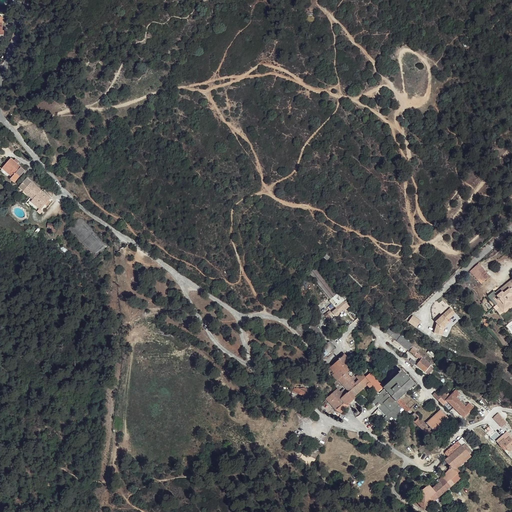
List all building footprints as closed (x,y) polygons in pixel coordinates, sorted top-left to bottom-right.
[(23,172),(9,160),(1,169),(11,178),(9,181),(13,184),(23,172)] [(11,178),(1,169),(0,170),(0,172),(9,181),(11,178)] [(50,199),(31,182),(23,191),(33,200),(32,202),(40,209),(50,199)] [(484,265),(480,261),(472,269),(475,273),(484,265)] [(492,275),(484,265),(475,273),(483,282),(492,275)] [(511,280),(498,291),(497,289),(490,295),(498,304),(500,302),(505,308),(511,303),(511,299),(511,298),(511,297),(511,280)] [(344,309),(331,295),(324,303),(327,306),(323,310),(325,312),(329,316),(332,319),(334,317),(335,315),(337,311),(339,313),(344,309)] [(455,312),(450,306),(435,320),(437,322),(434,332),(442,334),(445,324),(449,321),(447,319),(455,312)] [(329,316),(325,312),(319,319),(322,322),(329,316)] [(308,319),(303,314),(299,317),(305,323),(308,319)] [(412,315),(407,322),(416,327),(420,320),(412,315)] [(409,350),(412,346),(400,336),(401,334),(397,331),(391,326),(387,333),(392,337),(409,350)] [(321,342),(309,329),(305,333),(318,349),(315,353),(321,358),(331,349),(326,342),(322,346),(320,344),(321,342)] [(357,339),(352,334),(349,338),(353,343),(351,346),(358,353),(365,346),(358,338),(357,339)] [(347,362),(343,358),(327,372),(325,374),(325,375),(324,377),(327,379),(327,375),(329,374),(331,375),(330,378),(330,379),(335,384),(336,383),(343,391),(342,392),(340,394),(338,396),(335,393),(326,400),(334,410),(341,405),(344,407),(350,401),(350,400),(367,384),(372,389),(371,390),(376,394),(380,390),(369,378),(365,381),(360,377),(354,381),(350,377),(351,375),(344,367),(347,362)] [(427,366),(419,360),(415,365),(417,368),(416,369),(422,373),(427,366)] [(402,406),(396,400),(401,395),(406,390),(411,385),(400,372),(398,373),(397,371),(395,373),(396,375),(383,386),(385,389),(377,396),(371,402),(384,415),(382,417),(385,420),(390,417),(393,419),(397,416),(395,415),(399,410),(398,410),(402,406)] [(385,389),(383,386),(380,390),(376,394),(377,396),(385,389)] [(298,389),(295,387),(293,392),(309,399),(312,393),(305,389),(298,389)] [(437,391),(434,393),(445,403),(449,400),(465,415),(474,406),(470,402),(468,403),(462,398),(464,396),(456,389),(452,393),(450,391),(448,393),(443,389),(439,392),(437,391)] [(407,402),(401,395),(396,400),(402,406),(407,402)] [(449,449),(407,402),(402,406),(448,458),(449,457),(446,453),(449,449)] [(453,419),(442,407),(429,419),(439,432),(453,419)] [(498,413),(492,418),(501,427),(506,422),(498,413)] [(511,449),(511,439),(508,435),(499,444),(505,450),(507,449),(510,451),(511,449)] [(449,449),(446,453),(449,457),(466,443),(462,438),(449,449)] [(475,453),(466,443),(449,457),(448,458),(445,460),(448,466),(447,470),(438,480),(438,481),(432,487),(428,484),(421,491),(422,491),(414,498),(424,509),(461,477),(459,474),(461,472),(455,465),(469,453),(471,455),(475,453)] [(487,464),(480,457),(468,467),(475,474),(487,464)]
